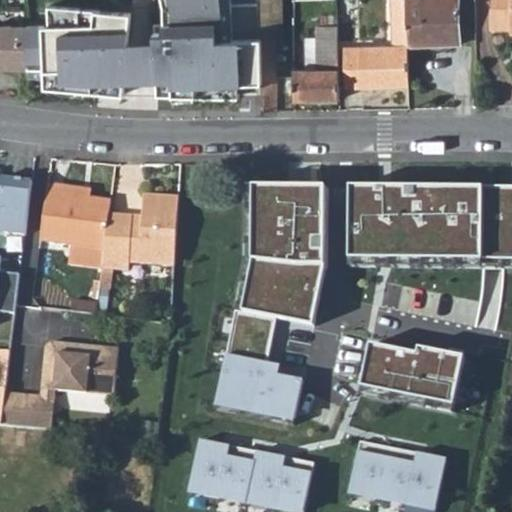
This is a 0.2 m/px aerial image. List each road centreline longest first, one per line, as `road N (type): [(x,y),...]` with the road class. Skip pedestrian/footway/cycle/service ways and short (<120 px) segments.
road 1 (residential): [(292,130),(167,131),(0,117)]
road 2 (residential): [(511,129),(292,130)]
road 3 (residential): [(287,0),(292,130)]
